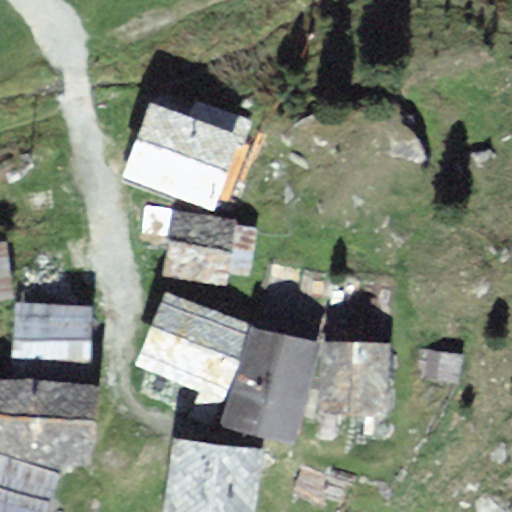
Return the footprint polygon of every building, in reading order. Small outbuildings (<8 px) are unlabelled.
[(203,123),(154,104),(129,169),(210,200),(235,136),(203,123)] [(229,220),(179,212),(174,239),(169,268),(220,277),(229,220)] [(0,292),(9,292),(4,245),(0,245),(0,292)] [(244,328),(169,295),(143,354),(200,379),(218,387),(244,328)] [(88,311),(22,308),(20,351),(86,354),(87,335),(88,311)] [(313,343),(253,328),(231,418),(291,433),(301,390),(313,343)] [(387,346),(326,344),(325,403),(357,404),(385,405),(387,346)] [(0,438),(87,462),(92,386),(0,380),(0,438)] [(247,511),(256,448),(179,438),(173,481),(169,511),(247,511)] [(0,511),(45,511),(54,470),(0,458),(0,511)]
